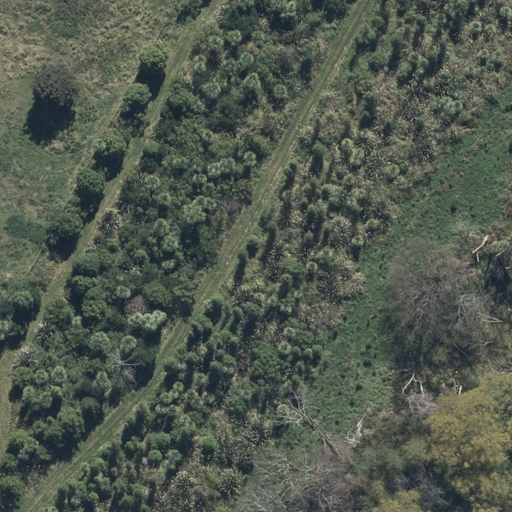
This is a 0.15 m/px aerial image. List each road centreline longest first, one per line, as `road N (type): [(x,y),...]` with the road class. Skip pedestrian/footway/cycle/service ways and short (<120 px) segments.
road 1 (track): [(247,511),(346,358),(428,204),(511,110)]
road 2 (track): [(0,418),(19,342),(214,0)]
